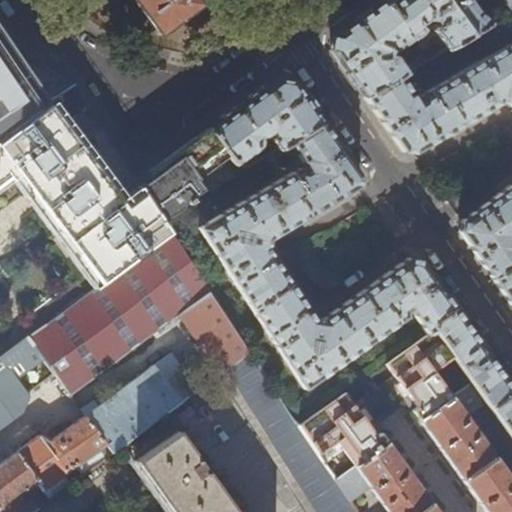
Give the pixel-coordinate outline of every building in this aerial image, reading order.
[(136,0),(161,33),(201,4),(198,0),(136,0)] [(431,31),(444,49),(468,35),(442,0),(382,0),(381,1),(411,39),(422,31),(422,26),(420,24),(425,20),(425,10),(430,10),(430,18),(435,24),(431,26),(431,31)] [(511,8),(511,0),(442,0),(468,35),(511,8)] [(330,51),(363,98),(402,75),(426,60),(422,55),(402,69),(399,64),(394,59),(391,57),(386,56),(386,51),(393,51),(397,49),(411,39),(381,1),(356,19),(332,37),(330,51)] [(402,75),(363,98),(401,152),(413,154),(430,144),(501,102),(511,104),(511,105),(511,184),(460,220),(458,232),(472,252),(511,308),(511,245),(509,240),(511,238),(511,40),(419,95),(418,100),(416,101),(402,75)] [(0,139),(48,104),(13,59),(0,41),(0,139)] [(207,129),(240,172),(246,168),(240,159),(259,145),(258,134),(261,136),(270,130),(274,136),(272,141),(278,149),(291,141),(321,123),(291,81),(276,79),(243,102),(207,129)] [(18,173),(101,282),(169,231),(161,218),(143,192),(125,206),(104,178),(70,133),(48,104),(0,139),(0,180),(9,174),(12,178),(18,173)] [(334,141),(321,123),(291,141),(306,167),(303,169),(299,168),(199,226),(305,389),(406,316),(406,312),(409,311),(426,333),(432,330),(470,382),(484,403),(511,441),(511,392),(478,345),(430,277),(418,260),(407,259),(321,320),(314,318),(306,306),(268,248),(269,240),(273,239),(357,188),(359,176),(334,141)] [(143,192),(161,218),(240,172),(207,129),(170,156),(135,181),(143,192)] [(248,351),(169,231),(101,282),(0,357),(0,426),(22,410),(26,395),(54,374),(58,379),(69,394),(184,309),(223,370),(225,369),(248,351)] [(422,402),(429,411),(470,382),(432,330),(426,333),(391,359),(415,393),(422,402)] [(292,416),(248,351),(225,369),(313,511),(356,511),(349,501),(336,481),(300,425),(298,426),(292,416)] [(0,506),(37,479),(50,498),(55,494),(49,485),(74,467),(80,476),(89,469),(83,460),(101,448),(106,456),(196,390),(171,353),(99,405),(95,399),(81,409),(86,417),(49,442),(39,435),(28,444),(0,464),(0,506)] [(323,390),(332,402),(343,394),(360,382),(352,370),(323,390)] [(429,411),(422,417),(446,453),(486,511),(485,511),(511,511),(511,475),(469,414),(484,403),(470,382),(429,411)] [(365,427),(343,394),(332,402),(324,408),(300,425),(336,481),(380,448),(372,436),(365,427)] [(317,398),(292,416),(298,426),(300,425),(324,408),(317,398)] [(232,511),(174,431),(133,460),(169,511),(232,511)] [(380,448),(336,481),(349,501),(367,487),(385,511),(436,511),(411,478),(386,443),(380,448)] [(11,511),(30,511),(37,507),(31,498),(11,511)]
